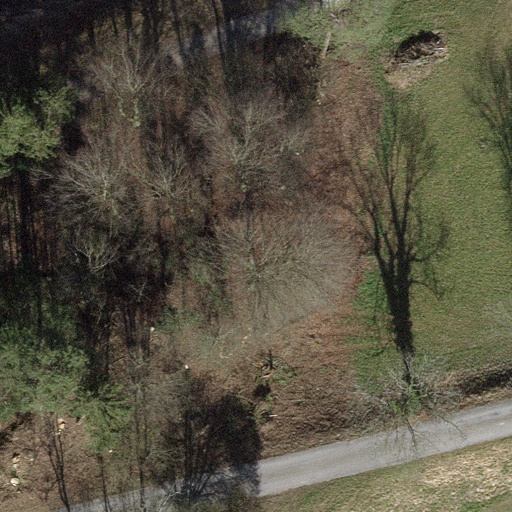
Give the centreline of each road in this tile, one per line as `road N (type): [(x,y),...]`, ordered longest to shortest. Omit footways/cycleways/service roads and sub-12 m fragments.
road 1 (track): [(143,511),(511,423)]
road 2 (track): [(329,0),(0,114)]
